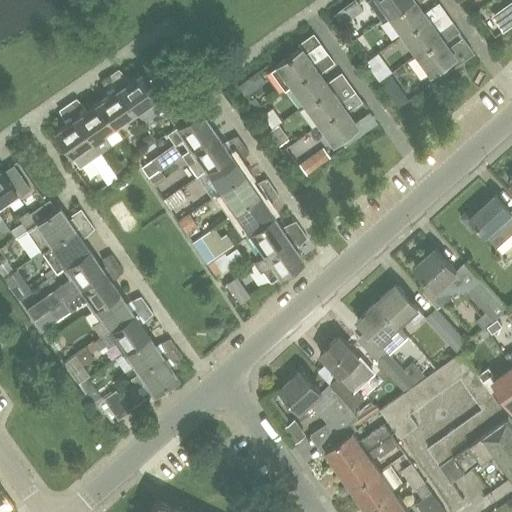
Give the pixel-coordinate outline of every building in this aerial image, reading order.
[(388,15),(408,0),(370,0),(369,1),(382,20),(389,16),(388,15)] [(402,34),(426,17),(423,13),(416,4),(420,0),(408,0),(388,15),(389,16),(402,34)] [(440,37),(437,32),(430,23),(445,12),(438,2),(423,13),(426,17),(402,34),(416,54),(440,37)] [(345,5),(332,15),(339,25),(352,16),(345,5)] [(511,5),(498,16),(507,29),(511,25),(511,5)] [(444,42),(459,32),(452,22),(437,32),(440,37),(416,54),(430,74),(428,76),(432,83),(459,63),(444,42)] [(291,86),(315,68),(312,63),(305,54),(320,43),(313,33),(297,45),(300,49),(277,66),(291,86)] [(304,105),(329,87),(326,83),(319,73),(334,62),(327,52),(312,63),(315,68),(291,86),(304,105)] [(374,56),(365,62),(379,81),(388,75),(374,56)] [(134,110),(155,95),(165,89),(155,73),(145,80),(139,72),(122,85),(120,81),(125,76),(117,69),(109,74),(134,110)] [(266,82),(259,71),(238,86),(246,96),(266,82)] [(319,124),(343,107),(340,103),(333,93),(348,82),(341,72),(326,83),(329,87),(304,105),(319,124)] [(113,125),(134,110),(109,74),(101,80),(104,90),(112,86),(115,90),(97,102),(113,125)] [(362,133),(357,127),(347,112),(362,101),(355,92),(340,103),(343,107),(319,124),(333,144),(339,139),(344,146),(362,133)] [(113,125),(97,102),(79,115),(77,111),(83,105),(75,98),(67,104),(101,152),(112,145),(103,132),(113,125)] [(185,138),(192,149),(216,133),(203,114),(206,112),(213,118),(220,110),(214,102),(201,111),(200,110),(187,119),(167,133),(175,145),(185,138)] [(101,152),(67,104),(59,110),(63,119),(70,116),(73,119),(54,132),(70,155),(77,166),(78,168),(101,152)] [(150,133),(142,138),(147,145),(155,140),(150,133)] [(197,177),(207,170),(243,145),(237,135),(227,140),(230,148),(227,150),(216,133),(192,149),(189,151),(195,160),(189,165),(197,177)] [(207,170),(221,191),(244,175),(232,157),(235,155),(241,160),(249,152),(243,145),(207,170)] [(329,157),(323,148),(301,162),(308,173),(330,158),(329,157)] [(149,177),(157,172),(149,162),(147,164),(139,169),(146,179),(147,179),(148,178),(149,177)] [(0,203),(16,193),(0,170),(0,203)] [(157,172),(149,177),(155,185),(166,178),(160,170),(157,172)] [(221,191),(236,212),(272,187),(266,178),(256,183),(260,190),(256,193),(244,175),(221,191)] [(236,212),(250,234),(274,218),(262,200),(265,198),(271,203),(278,195),(272,187),(236,212)] [(463,212),(462,218),(471,228),(477,224),(486,234),(496,245),(511,230),(511,208),(510,210),(495,193),(483,204),(480,202),(475,202),(463,212)] [(35,240),(41,250),(87,218),(81,210),(71,214),(74,221),(71,224),(58,205),(52,210),(45,200),(44,200),(29,211),(36,221),(16,235),(24,247),(35,240)] [(0,216),(0,227),(3,232),(8,228),(0,216)] [(196,232),(185,217),(179,221),(189,237),(196,232)] [(66,264),(88,249),(76,231),(80,228),(86,234),(93,227),(87,218),(41,250),(57,271),(66,265),(66,264)] [(265,255),(302,230),(295,221),(285,225),(289,233),(285,235),(274,218),(250,234),(265,255)] [(270,283),(280,277),(303,261),(290,242),(294,240),(300,245),(307,237),(302,230),(265,255),(255,261),(270,283)] [(202,237),(193,243),(206,263),(215,257),(202,237)] [(436,248),(415,266),(427,280),(420,287),(438,308),(441,305),(456,291),(461,295),(464,292),(467,290),(487,312),(476,321),(484,329),(507,309),(479,279),(464,262),(456,270),(436,248)] [(56,288),(63,298),(116,261),(111,253),(101,257),(104,265),(100,266),(88,249),(66,264),(66,265),(74,275),(56,288)] [(214,260),(222,272),(231,265),(223,254),(214,260)] [(115,277),(123,270),(116,261),(63,298),(72,310),(90,298),(96,307),(118,292),(106,274),(109,271),(115,277)] [(17,268),(5,276),(6,277),(12,286),(24,278),(17,268)] [(424,313),(397,283),(377,300),(399,324),(410,314),(415,320),(424,313)] [(244,287),(234,294),(241,303),(242,302),(250,297),(244,287)] [(94,324),(102,335),(146,304),(140,296),(130,300),(133,307),(130,310),(118,292),(96,307),(103,317),(94,324)] [(379,342),(399,324),(377,300),(357,318),(379,342)] [(35,303),(27,308),(34,318),(42,313),(35,303)] [(144,320),(152,313),(146,304),(102,335),(95,340),(101,348),(108,343),(110,346),(119,340),(126,350),(147,335),(135,317),(138,314),(144,320)] [(467,341),(437,308),(426,317),(457,350),(467,341)] [(498,319),(488,326),(493,333),(503,326),(498,319)] [(126,350),(141,371),(176,347),(170,338),(159,343),(163,351),(159,352),(147,335),(126,350)] [(341,374),(331,383),(355,410),(355,406),(363,398),(353,387),(358,382),(355,379),(360,374),(352,365),(360,357),(339,335),(320,352),(341,374)] [(156,393),(177,379),(164,360),(168,357),(174,363),(182,356),(176,347),(141,371),(156,393)] [(461,376),(461,350),(439,365),(451,383),(461,376)] [(479,374),(473,367),(461,350),(461,376),(467,385),(480,375),(479,374)] [(421,378),(425,375),(413,362),(404,370),(387,351),(377,360),(405,390),(412,385),(421,378)] [(81,365),(72,372),(78,381),(88,374),(81,365)] [(451,383),(439,365),(430,372),(442,389),(451,383)] [(511,405),(511,366),(493,379),(511,406),(511,405)] [(489,367),(479,374),(480,375),(484,381),(493,374),(489,367)] [(322,391),(302,369),(281,388),(302,410),(311,402),(320,411),(321,410),(331,420),(326,423),(333,434),(356,419),(355,410),(331,383),(322,391)] [(442,389),(430,372),(425,375),(421,378),(433,396),(442,389)] [(473,393),(486,384),(484,381),(480,375),(467,385),(473,393)] [(433,396),(421,378),(412,385),(424,402),(433,396)] [(479,402),(492,393),(486,384),(473,393),(479,402)] [(424,402),(412,385),(405,390),(402,392),(415,409),(424,402)] [(98,390),(89,396),(90,397),(93,403),(102,397),(98,390)] [(130,411),(116,390),(103,398),(110,408),(117,419),(119,418),(130,411)] [(415,409),(402,392),(381,407),(402,437),(418,425),(410,413),(415,409)] [(495,424),(508,414),(492,393),(479,402),(482,407),(495,424)] [(93,403),(92,404),(100,415),(101,414),(110,408),(103,398),(102,397),(93,403)] [(495,424),(482,407),(473,413),(486,430),(495,424)] [(486,430),(473,413),(464,420),(477,437),(486,430)] [(459,450),(449,457),(440,464),(452,481),(495,450),(511,474),(511,419),(508,414),(495,424),(486,430),(477,437),(468,444),(459,450)] [(340,469),(368,450),(382,441),(392,434),(385,423),(361,440),(354,430),(357,428),(356,419),(333,434),(338,441),(326,449),(340,469)] [(477,437),(464,420),(455,426),(468,444),(477,437)] [(468,444),(455,426),(446,433),(459,450),(468,444)] [(459,450),(446,433),(437,439),(449,457),(459,450)] [(382,441),(388,451),(399,444),(392,434),(382,441)] [(449,457),(437,439),(428,446),(440,464),(449,457)] [(354,489),(381,470),(368,450),(340,469),(354,489)] [(408,480),(419,472),(412,463),(402,470),(408,480)] [(368,508),(395,489),(381,470),(354,489),(368,508)] [(419,472),(408,480),(416,490),(426,483),(419,472)] [(370,511),(403,511),(408,509),(395,489),(368,508),(370,511)] [(446,511),(447,511),(440,501),(434,492),(417,503),(423,511),(446,511)] [(183,511),(157,499),(151,511),(183,511)]
